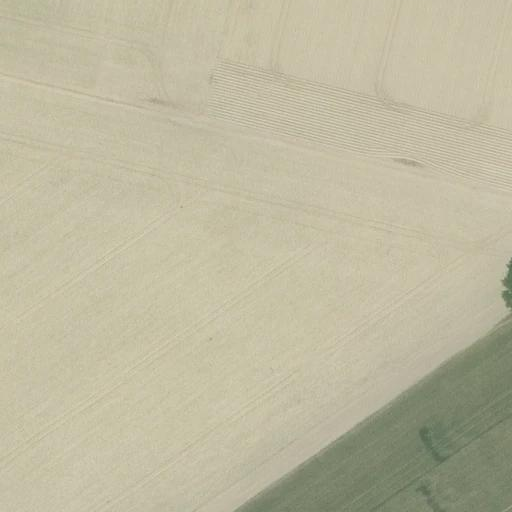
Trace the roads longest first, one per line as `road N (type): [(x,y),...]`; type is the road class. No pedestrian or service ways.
road 1 (track): [(511,198),(0,77)]
road 2 (track): [(211,511),(511,300)]
